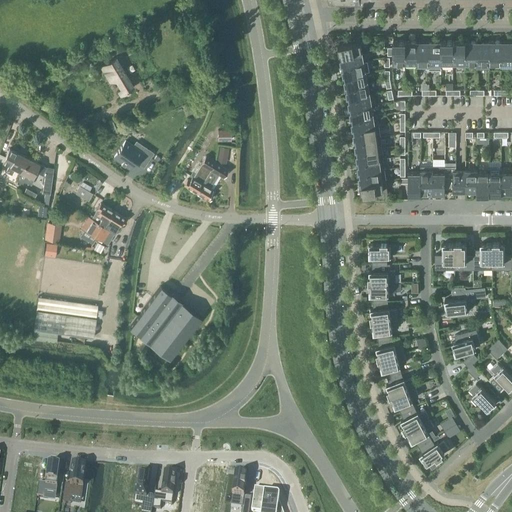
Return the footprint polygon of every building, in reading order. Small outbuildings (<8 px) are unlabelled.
[(340,54),(340,55),(362,51),(359,35),(351,35),(352,41),(338,44),(339,46),(340,51),(341,51),(341,54),(340,54)] [(477,68),(477,41),(475,41),(475,40),(472,40),(472,41),(465,41),(465,66),(477,66),(477,68)] [(477,68),(489,68),(489,40),(489,43),(478,43),(478,41),(477,41),(477,68)] [(489,40),(489,68),(490,66),(501,66),(501,40),(499,40),(496,40),(496,41),(489,40)] [(511,43),(502,43),(502,40),(501,40),(501,66),(502,66),(502,65),(511,64),(511,43)] [(393,66),(405,66),(405,41),(393,41),(393,47),(393,55),(393,66)] [(417,65),(417,41),(405,41),(405,66),(406,66),(406,62),(417,62),(417,65)] [(417,65),(429,65),(429,43),(418,43),(418,41),(417,41),(417,65)] [(441,66),(441,41),(441,43),(429,43),(429,65),(441,65),(441,66)] [(441,66),(453,66),(453,41),(441,41),(441,66)] [(453,66),(465,66),(465,41),(453,41),(453,66)] [(342,65),(364,61),(362,51),(340,55),(341,57),(342,62),(343,61),(343,65),(342,65)] [(120,65),(125,62),(121,55),(116,58),(115,57),(100,66),(109,81),(114,78),(121,89),(118,91),(120,94),(133,87),(133,86),(132,86),(120,65)] [(344,76),(366,72),(364,61),(342,65),(343,67),(344,72),(345,72),(345,75),(344,76)] [(346,86),(346,87),(368,82),(366,72),(344,76),(345,78),(346,83),(347,82),(347,86),(346,86)] [(348,97),(370,93),(368,82),(346,87),(347,88),(348,93),(349,93),(349,97),(348,97)] [(350,108),(375,104),(374,93),(370,93),(348,97),(349,99),(350,104),(351,104),(351,107),(350,108)] [(146,108),(148,114),(168,106),(166,99),(146,108)] [(352,118),(352,119),(377,115),(377,114),(373,115),(372,105),(375,104),(350,108),(350,110),(351,115),(352,115),(353,118),(352,118)] [(353,129),(379,125),(377,115),(352,119),(352,120),(353,125),(354,125),(354,129),(353,129)] [(108,121),(113,132),(120,129),(116,118),(108,121)] [(355,140),(381,136),(379,125),(353,129),(354,131),(355,136),(356,136),(356,139),(355,140)] [(217,140),(230,140),(230,130),(217,130),(217,140)] [(356,150),(356,151),(382,147),(381,136),(355,140),(355,142),(356,147),(357,147),(358,150),(356,150)] [(120,162),(124,164),(131,169),(136,162),(143,167),(152,153),(145,147),(141,152),(125,140),(113,157),(120,162)] [(358,161),(383,158),(382,147),(356,151),(357,152),(357,157),(358,157),(359,161),(358,161)] [(20,172),(28,158),(16,152),(9,148),(2,162),(7,164),(4,171),(11,175),(14,169),(20,172)] [(183,184),(196,192),(205,177),(215,161),(205,156),(201,163),(193,177),(192,176),(189,180),(187,179),(183,184)] [(20,172),(17,178),(23,181),(30,185),(34,178),(32,177),(35,171),(44,176),(45,173),(46,167),(39,163),(28,158),(20,172)] [(359,172),(385,169),(383,158),(358,161),(358,163),(359,168),(360,168),(360,172),(359,172)] [(205,177),(196,192),(209,200),(212,194),(210,193),(212,189),(209,187),(218,174),(223,177),(228,169),(215,161),(205,177)] [(408,194),(421,194),(421,166),(420,166),(420,172),(408,172),(408,178),(408,183),(408,194)] [(432,194),(433,194),(433,166),(421,166),(421,194),(421,191),(432,191),(432,194)] [(433,194),(445,194),(445,166),(444,166),(444,172),(433,172),(433,166),(433,194)] [(477,194),(477,169),(462,169),(456,169),(456,166),(445,166),(445,194),(445,191),(456,191),(462,191),(477,191),(477,194)] [(477,194),(489,194),(489,168),(489,172),(477,172),(477,169),(477,194)] [(489,194),(501,194),(501,168),(489,168),(489,194)] [(501,194),(511,193),(511,168),(501,168),(501,194)] [(360,182),(360,183),(386,180),(385,169),(359,172),(359,174),(360,179),(361,179),(361,182),(360,182)] [(49,193),(52,174),(45,173),(44,176),(42,192),(49,193)] [(386,180),(360,183),(360,185),(361,185),(361,190),(362,190),(363,194),(375,192),(376,199),(388,199),(386,180)] [(75,193),(87,200),(92,193),(79,185),(75,193)] [(26,187),(24,190),(34,195),(36,192),(26,187)] [(100,203),(91,218),(98,222),(97,222),(103,226),(113,210),(100,203)] [(113,210),(103,226),(97,237),(107,243),(115,230),(117,231),(122,223),(122,224),(125,218),(113,210)] [(98,222),(91,218),(87,215),(80,227),(97,237),(103,226),(97,222),(98,222)] [(47,221),(44,239),(58,241),(61,223),(47,221)] [(46,242),(44,255),(55,257),(57,244),(46,242)] [(372,263),(387,263),(387,256),(391,256),(391,253),(396,253),(396,244),(391,244),(391,243),(388,243),(388,242),(380,242),(380,243),(369,244),(369,251),(369,256),(372,256),(372,263)] [(454,269),(455,242),(454,242),(454,243),(448,243),(442,243),(442,247),(443,247),(443,254),(435,254),(435,269),(435,267),(446,267),(446,269),(454,269)] [(462,242),(455,242),(454,269),(463,269),(463,267),(474,267),(473,254),(466,254),(466,247),(466,243),(462,243),(462,242)] [(481,254),(473,254),(474,267),(484,267),(484,269),(493,269),(493,242),(492,242),(492,243),(486,243),(481,243),(480,246),(481,246),(481,254)] [(500,242),(493,242),(493,269),(501,269),(501,267),(511,267),(511,254),(504,254),(504,246),(505,246),(505,243),(500,243),(500,242)] [(368,283),(392,282),(395,282),(395,273),(388,273),(388,270),(387,270),(387,263),(372,263),(372,270),(369,271),(369,275),(368,275),(368,283)] [(372,295),(373,302),(388,300),(388,294),(388,291),(395,291),(395,282),(392,282),(368,283),(370,283),(370,289),(369,289),(369,295),(372,295)] [(129,326),(169,358),(201,317),(175,297),(171,294),(160,286),(152,296),(129,326)] [(486,286),(472,286),(472,296),(486,296),(486,286)] [(33,329),(93,337),(97,305),(37,296),(33,329)] [(457,311),(458,314),(465,314),(465,310),(468,310),(468,309),(473,308),(472,300),(467,300),(466,297),(448,299),(445,299),(445,305),(446,305),(446,312),(457,311)] [(370,314),(371,321),(398,318),(396,309),(390,310),(389,307),(388,307),(388,300),(373,302),(373,309),(370,309),(371,313),(370,314)] [(377,332),(378,339),(392,336),(391,330),(392,330),(392,327),(399,326),(398,318),(371,321),(372,321),(373,328),(374,333),(377,332)] [(456,341),(452,342),(454,349),(455,354),(459,353),(476,348),(475,345),(480,344),(478,336),(473,337),(473,336),(470,337),(468,332),(469,331),(455,335),(456,341)] [(417,338),(420,347),(428,344),(425,335),(417,338)] [(376,352),(378,359),(404,352),(402,344),(395,346),(395,343),(394,343),(392,336),(378,339),(379,346),(376,347),(377,351),(376,352)] [(499,338),(493,344),(502,353),(508,348),(499,338)] [(502,353),(493,344),(488,349),(497,359),(502,353)] [(385,370),(387,376),(401,372),(400,366),(399,363),(406,361),(404,352),(378,359),(379,359),(381,365),(382,370),(385,370)] [(463,361),(469,367),(473,363),(478,358),(473,352),(463,361)] [(473,363),(469,367),(467,368),(476,378),(482,373),(473,363)] [(494,373),(496,375),(501,381),(502,381),(509,389),(511,386),(511,373),(503,365),(501,367),(498,363),(491,369),(495,373),(494,373)] [(387,389),(390,396),(415,386),(412,378),(405,380),(404,378),(403,378),(401,372),(387,376),(389,383),(387,384),(388,388),(387,389)] [(474,396),(472,398),(477,404),(480,402),(480,401),(487,409),(493,405),(496,401),(494,398),(494,399),(482,386),(479,387),(476,384),(470,389),(473,393),(473,394),(474,396)] [(398,406),(401,412),(414,406),(412,400),(413,400),(411,397),(418,394),(415,386),(390,396),(391,396),(393,402),(395,407),(398,406)] [(402,424),(406,431),(429,418),(425,411),(419,414),(418,411),(417,412),(414,406),(401,412),(404,418),(401,420),(403,424),(402,424)] [(454,415),(451,408),(445,410),(449,418),(454,415)] [(415,440),(418,446),(431,438),(428,432),(429,432),(427,430),(434,426),(429,418),(406,431),(407,431),(410,436),(410,437),(412,441),(415,440)] [(431,438),(418,446),(422,452),(420,453),(423,458),(427,464),(428,462),(432,468),(440,463),(437,459),(443,454),(442,453),(444,451),(448,448),(444,441),(439,444),(438,441),(435,443),(433,441),(431,438)] [(20,483),(19,488),(23,488),(27,489),(26,497),(35,498),(35,499),(36,499),(37,497),(39,483),(32,482),(34,466),(33,466),(34,463),(32,462),(29,462),(27,462),(23,462),(23,464),(22,464),(22,468),(21,468),(20,469),(20,474),(20,475),(21,475),(20,479),(20,482),(20,483)] [(39,483),(37,497),(44,499),(45,492),(56,494),(57,487),(58,484),(59,484),(60,481),(60,475),(59,475),(60,466),(48,464),(46,484),(39,483)] [(83,488),(84,484),(86,471),(86,468),(83,467),(74,466),(73,466),(70,486),(65,485),(62,503),(71,504),(72,498),(82,499),(83,488)] [(154,497),(152,509),(160,510),(161,504),(172,506),(174,491),(175,491),(176,485),(175,485),(176,476),(164,474),(162,494),(155,493),(154,497)] [(135,498),(134,506),(141,507),(140,511),(151,511),(152,509),(154,497),(147,496),(148,488),(150,478),(138,476),(137,482),(135,484),(134,491),(135,492),(135,498)] [(233,491),(231,507),(242,508),(241,511),(249,511),(251,498),(251,497),(251,498),(244,497),(246,484),(247,477),(235,476),(233,491)] [(251,511),(253,511),(261,511),(282,511),(279,503),(279,499),(280,498),(280,497),(279,497),(279,496),(278,495),(277,495),(276,495),(276,494),(275,493),(274,492),(273,492),(272,491),(271,491),(264,490),(255,489),(254,492),(251,511)]
